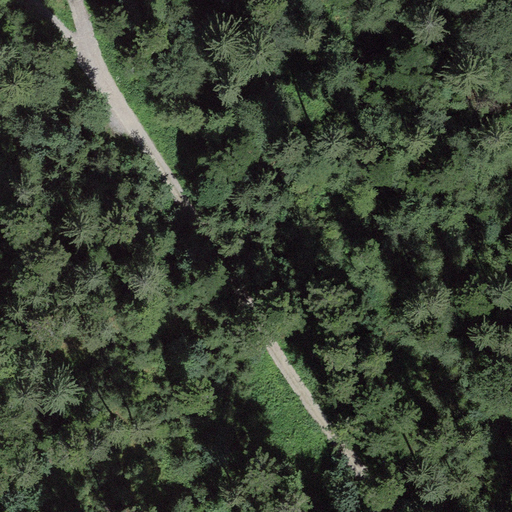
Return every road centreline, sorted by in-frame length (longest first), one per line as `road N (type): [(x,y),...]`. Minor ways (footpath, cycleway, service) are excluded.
road 1 (track): [(382,511),(107,86)]
road 2 (track): [(107,86),(15,0)]
